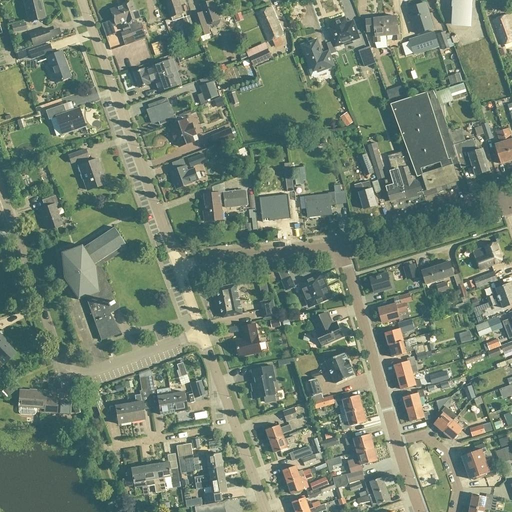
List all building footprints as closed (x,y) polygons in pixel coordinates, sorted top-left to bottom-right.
[(39,0),(25,0),(25,1),(23,1),(28,23),(44,19),(39,0)] [(188,17),(183,19),(176,0),(166,4),(172,23),(182,20),(189,41),(191,46),(198,44),(188,17)] [(472,0),(457,0),(451,0),(451,28),(471,28),(472,0)] [(200,9),(201,14),(199,15),(199,17),(193,19),(200,38),(210,35),(206,25),(211,23),(213,25),(215,25),(217,24),(218,23),(218,21),(220,20),(214,4),(212,5),(211,2),(200,6),(201,8),(200,9)] [(131,3),(121,7),(128,24),(127,24),(129,30),(130,30),(130,32),(132,38),(134,43),(146,39),(144,34),(141,34),(139,29),(138,29),(135,22),(140,20),(137,13),(135,14),(131,3)] [(425,4),(409,9),(412,19),(410,19),(415,34),(432,29),(428,18),(427,15),(428,14),(425,4)] [(128,24),(121,7),(122,8),(111,12),(116,26),(120,24),(123,32),(129,30),(127,24),(128,24)] [(271,8),(256,14),(268,42),(282,36),(271,8)] [(511,30),(507,16),(492,21),(501,46),(511,42),(511,30)] [(396,17),(383,19),(384,25),(385,37),(393,36),(394,42),(400,41),(399,27),(397,27),(396,17)] [(344,18),(328,23),(330,29),(326,31),(333,50),(359,40),(352,21),(346,23),(344,18)] [(374,21),(370,21),(366,21),(367,32),(372,32),(373,43),(380,43),(380,37),(385,37),(384,25),(383,19),(374,19),(374,21)] [(157,23),(160,36),(168,34),(166,22),(157,23)] [(24,23),(10,27),(12,34),(26,31),(24,23)] [(46,31),(29,36),(32,45),(49,40),(46,31)] [(132,38),(130,32),(121,35),(125,47),(134,43),(132,38)] [(433,32),(409,40),(414,56),(438,48),(433,32)] [(447,43),(443,33),(436,35),(442,51),(450,49),(447,43)] [(316,41),(301,46),(309,71),(308,71),(310,78),(317,76),(316,73),(333,68),(328,53),(321,55),(316,41)] [(49,45),(35,50),(27,53),(30,61),(38,58),(51,53),(49,45)] [(251,57),(269,49),(268,45),(249,52),(251,57)] [(369,48),(357,52),(363,69),(375,64),(369,48)] [(24,51),(15,54),(18,61),(20,61),(24,59),(26,58),(24,51)] [(267,51),(248,59),(252,67),(270,59),(267,51)] [(69,79),(60,53),(45,58),(54,84),(69,79)] [(250,65),(245,55),(238,58),(241,64),(243,68),(250,65)] [(380,62),(385,77),(390,75),(385,60),(380,62)] [(152,69),(144,71),(133,74),(138,89),(149,86),(148,85),(155,83),(158,93),(166,91),(176,88),(167,63),(157,66),(151,68),(152,69)] [(225,71),(223,66),(216,68),(217,69),(212,71),(215,76),(224,73),(224,71),(225,71)] [(458,77),(448,80),(450,86),(459,83),(458,77)] [(212,83),(199,88),(204,102),(217,98),(212,83)] [(390,105),(390,106),(407,152),(411,162),(416,178),(422,176),(427,192),(458,182),(453,166),(458,164),(449,135),(446,129),(439,106),(466,97),(463,88),(462,84),(448,88),(435,93),(434,91),(407,100),(390,105)] [(234,93),(226,96),(228,99),(229,99),(231,106),(238,104),(234,93)] [(147,106),(149,110),(146,111),(151,125),(158,122),(160,126),(176,120),(174,115),(172,116),(166,99),(147,106)] [(62,106),(44,112),(47,121),(55,118),(61,136),(84,128),(78,109),(64,114),(62,106)] [(482,106),(475,109),(477,116),(485,113),(482,106)] [(353,123),(346,114),(339,119),(345,128),(353,123)] [(23,120),(15,122),(18,131),(25,129),(23,120)] [(185,121),(171,126),(179,148),(193,143),(191,137),(196,135),(192,125),(188,127),(185,121)] [(485,124),(480,126),(481,131),(483,135),(485,142),(492,139),(487,124),(485,124)] [(460,131),(457,132),(455,126),(446,129),(449,135),(458,164),(460,168),(471,165),(475,176),(489,172),(481,150),(476,152),(472,140),(464,142),(460,131)] [(216,135),(211,137),(215,147),(220,145),(233,140),(229,130),(216,135)] [(508,130),(502,132),(509,153),(511,152),(511,140),(511,141),(508,130)] [(511,152),(509,153),(502,132),(496,133),(500,144),(495,146),(493,147),(499,165),(511,160),(511,152)] [(376,182),(385,179),(375,144),(366,146),(376,182)] [(243,149),(226,155),(229,164),(246,158),(243,149)] [(67,157),(69,165),(76,162),(78,167),(77,167),(86,192),(105,185),(96,160),(86,164),(84,159),(87,158),(84,151),(67,157)] [(389,163),(394,179),(384,182),(386,188),(390,203),(417,195),(412,179),(416,178),(411,162),(407,152),(387,157),(389,163)] [(203,155),(187,160),(190,169),(206,163),(203,155)] [(364,178),(373,174),(366,155),(357,158),(364,178)] [(194,170),(187,173),(186,167),(169,173),(175,190),(191,184),(198,182),(194,170)] [(292,193),(290,175),(291,175),(290,167),(283,167),(284,175),(286,193),(292,193)] [(298,169),(293,170),(294,183),(306,181),(304,168),(298,169)] [(360,185),(362,193),(358,194),(363,211),(376,207),(371,190),(368,183),(363,184),(360,185)] [(223,194),(223,196),(219,196),(219,194),(203,196),(205,212),(202,213),(203,223),(222,221),(220,205),(224,205),(224,209),(246,206),(245,206),(247,206),(246,191),(223,194)] [(306,203),(308,218),(325,216),(324,211),(329,210),(329,207),(335,206),(334,194),(327,194),(328,200),(306,203)] [(53,197),(40,202),(43,209),(37,211),(40,218),(41,217),(46,231),(60,226),(53,206),(56,205),(53,197)] [(288,203),(260,206),(262,223),(290,220),(288,203)] [(254,211),(249,211),(250,219),(251,219),(253,231),(257,231),(254,211)] [(126,250),(123,246),(124,246),(113,229),(81,249),(80,247),(59,254),(62,280),(77,301),(86,298),(88,302),(86,303),(100,342),(120,335),(109,315),(119,309),(108,290),(110,289),(103,279),(105,278),(99,267),(126,250)] [(511,238),(511,234),(499,239),(504,253),(511,250),(511,238)] [(495,244),(485,248),(483,249),(486,256),(476,260),(480,271),(502,262),(495,244)] [(435,268),(440,281),(454,276),(449,263),(448,264),(447,261),(442,263),(442,265),(435,268)] [(417,278),(414,266),(403,269),(407,281),(417,278)] [(440,281),(435,268),(429,270),(428,268),(423,270),(423,272),(422,272),(426,285),(440,281)] [(294,288),(286,271),(277,272),(285,291),(294,288)] [(467,280),(474,278),(472,271),(465,274),(467,280)] [(476,289),(497,282),(494,272),(472,280),(476,289)] [(387,274),(369,280),(373,294),(391,289),(387,274)] [(320,276),(299,285),(301,289),(308,306),(310,307),(312,306),(330,299),(326,289),(325,289),(323,286),(324,285),(320,276)] [(472,281),(464,284),(467,291),(474,288),(472,281)] [(485,299),(486,300),(482,301),(483,305),(511,294),(511,289),(510,284),(495,290),(497,295),(492,297),(485,299)] [(443,291),(441,285),(436,286),(438,294),(439,294),(441,298),(445,296),(443,291)] [(469,308),(466,297),(467,297),(462,285),(455,288),(460,300),(460,299),(464,309),(469,308)] [(235,286),(216,290),(222,319),(241,315),(235,286)] [(395,306),(378,310),(382,324),(399,319),(397,314),(406,312),(404,304),(411,302),(409,294),(398,297),(400,305),(395,306)] [(511,294),(483,305),(471,310),(473,315),(488,309),(488,308),(500,304),(502,310),(511,305),(511,294)] [(476,299),(470,301),(473,308),(479,306),(476,299)] [(272,301),(260,304),(263,319),(275,317),(272,301)] [(325,314),(312,320),(317,332),(315,333),(318,339),(317,341),(318,345),(321,346),(321,347),(323,347),(325,347),(329,346),(330,343),(342,338),(336,323),(329,326),(328,323),(329,322),(325,314)] [(486,323),(475,327),(478,338),(491,334),(490,332),(501,327),(498,318),(486,323)] [(511,320),(503,323),(509,340),(511,338),(511,319),(511,320)] [(279,320),(269,322),(271,329),(280,327),(279,320)] [(288,320),(282,322),(283,328),(290,326),(288,320)] [(398,328),(399,330),(385,334),(388,346),(402,342),(400,335),(405,333),(414,331),(411,320),(409,321),(397,324),(398,328)] [(241,328),(243,340),(235,342),(238,358),(260,353),(257,337),(256,337),(254,325),(241,328)] [(460,345),(470,342),(467,333),(458,335),(460,345)] [(0,368),(3,365),(14,354),(6,345),(7,344),(0,336),(0,368)] [(500,346),(498,340),(483,346),(486,352),(500,346)] [(407,341),(402,342),(388,346),(392,359),(406,354),(406,353),(415,351),(416,356),(426,353),(423,345),(409,349),(407,341)] [(511,344),(511,343),(500,347),(502,354),(511,349),(511,344)] [(424,347),(426,353),(433,351),(431,345),(424,347)] [(498,349),(487,353),(489,359),(500,355),(498,349)] [(344,354),(325,363),(335,385),(353,377),(350,369),(352,368),(349,362),(347,363),(344,354)] [(463,361),(466,371),(470,369),(469,364),(477,361),(476,357),(463,361)] [(511,360),(504,363),(494,366),(496,370),(509,365),(511,364),(511,358),(511,359),(511,360)] [(408,362),(394,366),(398,379),(411,375),(408,362)] [(181,364),(175,366),(180,378),(186,376),(181,364)] [(272,367),(250,372),(252,380),(254,380),(254,385),(250,385),(252,393),(250,394),(252,400),(264,398),(265,404),(274,402),(273,396),(275,395),(272,383),(275,382),(272,367)] [(445,372),(428,377),(431,385),(448,380),(445,372)] [(411,375),(398,379),(401,391),(415,387),(415,389),(421,388),(419,381),(414,382),(411,375)] [(151,377),(145,378),(147,390),(153,389),(151,377)] [(145,378),(138,379),(140,391),(147,390),(145,378)] [(321,396),(316,380),(302,384),(307,400),(321,396)] [(441,391),(449,389),(448,387),(452,386),(451,381),(440,385),(441,391)] [(193,398),(203,396),(199,382),(189,385),(193,398)] [(123,391),(121,385),(113,388),(115,394),(123,391)] [(471,400),(475,398),(471,387),(465,389),(467,396),(469,395),(471,400)] [(168,389),(156,392),(158,408),(160,416),(173,414),(169,395),(168,389)] [(18,414),(20,416),(32,416),(34,415),(35,414),(35,409),(43,409),(43,413),(56,414),(57,400),(44,399),(45,392),(33,392),(19,391),(18,404),(17,404),(17,407),(18,407),(17,413),(18,414)] [(407,411),(420,407),(418,399),(423,397),(421,391),(416,392),(417,395),(403,399),(407,411)] [(182,393),(169,395),(173,414),(186,412),(182,393)] [(127,405),(108,409),(108,408),(103,409),(97,394),(91,396),(100,420),(106,418),(110,417),(115,416),(117,426),(130,424),(128,412),(127,405)] [(135,404),(127,405),(128,412),(130,424),(143,421),(142,411),(139,396),(133,397),(135,404)] [(346,414),(362,409),(359,396),(342,401),(342,399),(333,401),(335,408),(343,405),(346,414)] [(331,397),(327,398),(313,402),(315,410),(334,405),(331,397)] [(71,405),(75,415),(83,412),(79,403),(71,405)] [(422,414),(420,407),(407,411),(410,423),(424,419),(424,421),(430,420),(428,413),(422,414)] [(285,424),(298,419),(293,408),(282,413),(285,424)] [(362,409),(346,414),(348,423),(340,425),(342,431),(350,429),(350,427),(366,422),(362,409)] [(456,418),(449,413),(444,409),(441,413),(442,414),(433,425),(443,433),(452,422),(456,418)] [(458,427),(452,422),(443,433),(453,441),(462,430),(463,432),(467,428),(462,423),(458,427)] [(269,442),(283,438),(282,434),(291,431),(289,425),(280,429),(278,426),(265,430),(269,442)] [(469,430),(471,438),(484,434),(482,426),(469,430)] [(357,453),(374,449),(370,435),(353,440),(353,438),(345,441),(346,446),(355,444),(357,453)] [(283,438),(269,442),(273,453),(287,449),(286,446),(295,442),(293,437),(284,440),(283,438)] [(324,442),(318,443),(321,450),(339,445),(336,438),(324,442)] [(507,438),(499,441),(501,448),(509,445),(507,438)] [(208,439),(201,439),(202,450),(209,450),(208,439)] [(318,444),(311,447),(314,454),(321,452),(318,444)] [(465,469),(485,462),(482,454),(486,453),(483,444),(474,447),(475,450),(464,453),(465,455),(461,457),(465,469)] [(291,454),(289,455),(292,462),(294,462),(311,456),(308,448),(291,454)] [(331,480),(333,484),(334,490),(346,487),(348,484),(363,480),(361,472),(362,472),(361,466),(377,462),(374,449),(357,453),(359,459),(347,462),(350,475),(345,476),(331,480)] [(322,453),(313,456),(301,460),(304,467),(316,462),(315,462),(324,460),(322,453)] [(191,456),(183,457),(186,473),(194,472),(199,471),(207,470),(221,468),(219,455),(197,458),(198,465),(193,466),(191,456)] [(186,473),(183,457),(177,458),(180,475),(194,473),(194,472),(186,473)] [(488,469),(485,462),(465,469),(469,480),(473,479),(474,481),(484,477),(485,480),(494,476),(492,468),(488,469)] [(179,489),(178,484),(176,470),(169,471),(167,463),(155,465),(160,493),(164,492),(163,485),(164,484),(163,479),(169,478),(170,485),(171,490),(179,489)] [(155,465),(143,467),(147,487),(152,487),(153,486),(155,494),(160,493),(155,465)] [(295,466),(282,471),(286,483),(303,477),(304,477),(310,474),(326,469),(325,465),(309,471),(309,470),(302,473),(301,471),(297,473),(295,466)] [(147,487),(143,467),(130,469),(131,470),(126,471),(127,480),(132,479),(134,487),(140,486),(142,496),(147,496),(146,487),(147,487)] [(194,479),(195,485),(204,483),(223,480),(221,468),(207,470),(208,476),(203,477),(203,478),(194,479)] [(303,477),(286,483),(290,495),(303,490),(308,488),(306,481),(304,477),(303,477)] [(325,478),(317,482),(320,489),(323,487),(328,485),(325,478)] [(365,489),(366,491),(366,492),(359,495),(360,499),(385,490),(381,479),(365,485),(366,487),(365,489)] [(202,496),(204,504),(221,502),(219,493),(225,492),(223,480),(204,483),(195,485),(196,489),(205,488),(205,489),(210,488),(211,494),(202,496)] [(359,482),(348,486),(350,493),(361,489),(359,482)] [(310,492),(306,493),(309,501),(334,490),(333,484),(324,488),(323,487),(320,489),(312,492),(311,491),(310,492)] [(334,490),(337,500),(344,498),(341,488),(334,490)] [(385,490),(360,499),(357,500),(358,505),(370,503),(372,507),(378,505),(378,506),(390,502),(385,490)] [(472,495),(470,507),(484,510),(493,511),(494,511),(497,497),(487,495),(486,498),(472,495)] [(294,511),(303,511),(309,510),(304,498),(291,503),(294,511)] [(224,511),(222,503),(211,505),(212,511),(224,511)]
